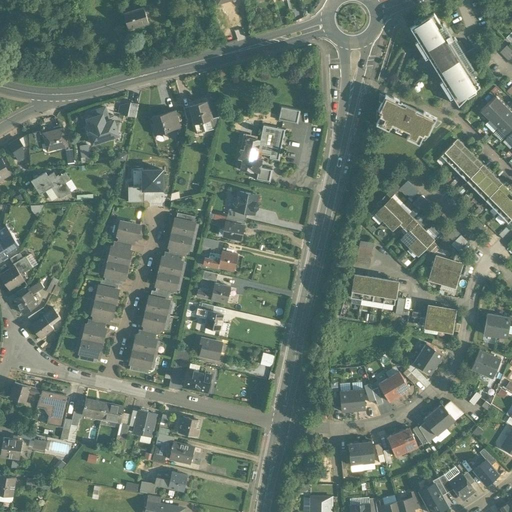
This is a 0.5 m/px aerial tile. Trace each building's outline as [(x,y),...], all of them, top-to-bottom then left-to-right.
[(147,23),(144,9),(124,13),(128,28),(147,23)] [(473,69),(453,38),(452,38),(443,24),(441,25),(433,13),(409,27),(417,40),(414,42),(424,59),(427,57),(442,80),(439,82),(449,99),(452,97),(448,89),(449,89),(459,105),(467,97),(467,98),(475,92),(474,90),(479,87),(478,86),(469,71),(473,69)] [(422,113),(401,103),(400,105),(396,103),(398,100),(385,93),(377,109),(381,111),(375,124),(388,130),(390,125),(408,133),(406,138),(418,144),(424,132),(428,134),(436,117),(423,111),(422,113)] [(504,105),(495,97),(480,111),(489,120),(504,105)] [(207,101),(190,106),(193,118),(197,132),(206,130),(204,120),(212,118),(207,101)] [(137,106),(130,104),(127,116),(135,117),(137,106)] [(299,110),(280,105),(277,120),(296,124),(299,110)] [(511,113),(504,105),(489,120),(497,128),(511,113)] [(193,118),(190,106),(184,108),(187,119),(193,118)] [(91,112),(93,118),(102,115),(103,120),(108,119),(105,108),(91,112)] [(182,129),(176,109),(150,117),(156,137),(182,129)] [(511,113),(497,128),(506,137),(511,130),(511,113)] [(93,118),(87,119),(91,132),(92,135),(101,132),(106,130),(104,124),(103,120),(102,115),(93,118)] [(218,116),(212,118),(204,120),(206,130),(215,128),(218,116)] [(113,121),(104,124),(106,130),(101,132),(104,139),(118,135),(113,121)] [(286,129),(262,124),(259,139),(260,139),(257,154),(269,156),(268,159),(279,161),(286,129)] [(53,130),(43,133),(47,150),(67,146),(63,128),(53,130)] [(101,132),(92,135),(91,132),(88,133),(92,143),(104,139),(101,132)] [(259,139),(246,137),(243,150),(240,149),(238,159),(241,159),(239,170),(256,173),(259,174),(261,167),(262,160),(256,159),(257,154),(260,139),(259,139)] [(28,154),(19,139),(9,145),(18,160),(28,154)] [(463,146),(456,139),(440,155),(447,162),(463,146)] [(80,146),(82,158),(86,157),(90,157),(88,145),(80,146)] [(463,146),(447,162),(453,168),(469,152),(463,146)] [(475,159),(469,152),(453,168),(459,174),(475,159)] [(475,159),(459,174),(466,181),(482,165),(475,159)] [(428,171),(423,165),(416,172),(421,177),(428,171)] [(482,165),(466,181),(472,187),(488,171),(482,165)] [(273,170),(261,167),(259,174),(256,173),(255,179),(270,183),(273,170)] [(143,171),(143,187),(143,189),(162,189),(161,170),(143,171)] [(45,171),(31,180),(39,193),(52,185),(53,185),(47,174),(45,171)] [(56,177),(52,171),(47,174),(53,185),(52,185),(60,197),(70,191),(65,182),(69,179),(65,171),(56,177)] [(428,171),(421,177),(426,183),(433,176),(428,171)] [(488,171),(472,187),(478,194),(494,178),(488,171)] [(0,184),(11,178),(8,173),(0,177),(0,184)] [(494,178),(478,194),(485,200),(501,184),(494,178)] [(501,184),(485,200),(491,206),(507,191),(501,184)] [(410,185),(406,192),(413,197),(418,190),(410,185)] [(143,187),(127,187),(128,202),(143,201),(143,189),(143,187)] [(171,193),(170,201),(180,199),(178,191),(171,193)] [(257,195),(238,191),(237,197),(234,199),(233,202),(235,205),(234,210),(234,211),(246,213),(253,215),(254,211),(257,209),(258,205),(256,202),(257,195)] [(511,195),(507,191),(491,206),(497,213),(511,198),(511,195)] [(390,198),(385,194),(378,202),(382,206),(390,198)] [(382,206),(376,212),(385,220),(399,206),(390,198),(382,206)] [(511,198),(497,213),(507,223),(511,217),(511,198)] [(399,206),(385,220),(393,229),(399,223),(406,215),(407,215),(399,206)] [(246,213),(234,211),(234,210),(229,209),(227,216),(245,220),(246,213)] [(435,209),(428,216),(433,221),(440,215),(435,209)] [(195,217),(177,213),(176,219),(193,223),(195,217)] [(406,215),(399,223),(403,227),(411,220),(406,215)] [(440,215),(433,221),(439,227),(446,220),(440,215)] [(227,216),(225,222),(244,226),(245,220),(227,216)] [(176,219),(175,219),(171,233),(191,237),(194,223),(193,223),(176,219)] [(475,219),(469,226),(474,231),(481,224),(475,219)] [(411,220),(403,227),(408,231),(415,224),(411,220)] [(140,226),(120,221),(117,235),(135,240),(136,240),(140,226)] [(244,226),(225,222),(224,229),(222,229),(221,231),(219,230),(218,235),(230,238),(229,241),(233,242),(234,239),(240,240),(244,226)] [(424,232),(416,224),(415,224),(408,231),(402,237),(410,246),(424,232)] [(481,224),(474,231),(479,236),(486,229),(481,224)] [(455,229),(447,236),(453,241),(460,234),(455,229)] [(0,259),(7,255),(6,252),(16,246),(8,232),(7,233),(0,236),(0,259)] [(424,232),(410,246),(418,254),(424,248),(432,241),(432,240),(424,232)] [(191,237),(171,233),(168,247),(187,251),(188,251),(191,237)] [(135,240),(118,236),(116,241),(131,245),(134,246),(135,240)] [(218,241),(203,238),(202,245),(216,249),(218,241)] [(131,245),(116,241),(113,240),(112,247),(129,251),(131,245)] [(432,241),(424,248),(429,253),(430,251),(436,245),(432,241)] [(436,245),(430,251),(433,254),(439,248),(436,245)] [(112,247),(111,246),(107,260),(127,265),(131,251),(129,251),(112,247)] [(372,249),(358,246),(357,256),(370,259),(372,249)] [(187,251),(169,247),(168,252),(168,253),(182,256),(185,257),(187,251)] [(226,252),(222,251),(221,255),(218,266),(219,267),(233,270),(237,254),(231,253),(232,250),(227,249),(226,252)] [(19,251),(10,257),(13,262),(22,257),(19,251)] [(182,256),(168,253),(168,252),(164,252),(163,258),(180,262),(182,256)] [(221,255),(210,252),(208,258),(205,257),(203,264),(219,268),(219,267),(218,266),(221,255)] [(22,257),(13,262),(14,265),(21,276),(25,274),(24,272),(32,266),(25,255),(22,257)] [(448,260),(435,256),(428,278),(442,282),(448,260)] [(163,258),(162,258),(159,271),(178,276),(182,262),(180,262),(163,258)] [(127,265),(107,260),(104,274),(105,275),(123,279),(124,279),(127,265)] [(461,264),(448,260),(442,282),(455,286),(461,264)] [(14,265),(0,274),(9,288),(23,280),(21,276),(14,265)] [(178,276),(159,271),(155,286),(156,286),(174,290),(175,290),(178,276)] [(216,274),(203,271),(202,278),(214,281),(216,274)] [(365,276),(354,274),(350,297),(361,299),(365,276)] [(123,279),(105,275),(104,280),(118,284),(122,285),(123,279)] [(376,278),(365,276),(361,299),(372,301),(376,278)] [(53,277),(46,291),(51,293),(58,280),(53,277)] [(386,280),(376,278),(372,301),(383,303),(386,280)] [(118,284),(104,280),(101,279),(99,285),(117,290),(118,284)] [(397,281),(386,280),(383,303),(394,304),(397,281)] [(40,281),(27,289),(28,291),(29,290),(31,294),(44,287),(40,281)] [(214,283),(212,293),(197,290),(196,296),(211,300),(212,299),(226,302),(230,287),(214,283)] [(25,285),(15,291),(19,296),(28,291),(27,289),(25,285)] [(99,285),(98,285),(95,299),(115,304),(118,290),(117,290),(99,285)] [(174,290),(156,286),(155,291),(155,292),(169,295),(172,296),(174,290)] [(19,296),(15,299),(23,312),(37,304),(31,294),(29,290),(28,291),(19,296)] [(169,295),(155,292),(155,291),(151,291),(150,297),(167,301),(169,295)] [(150,297),(149,296),(145,311),(165,315),(168,301),(167,301),(150,297)] [(404,299),(398,298),(395,314),(402,315),(404,299)] [(115,304),(95,299),(92,313),(110,318),(111,318),(115,304)] [(213,306),(198,303),(197,308),(208,310),(207,311),(212,312),(213,306)] [(441,308),(428,306),(424,326),(438,329),(441,308)] [(43,314),(42,315),(43,315),(50,324),(60,317),(53,307),(43,314)] [(212,312),(207,311),(208,310),(197,308),(196,314),(206,316),(203,326),(220,330),(224,315),(212,312)] [(455,310),(441,308),(438,329),(451,331),(455,310)] [(39,309),(27,317),(32,323),(42,315),(43,314),(39,309)] [(165,315),(145,311),(142,324),(161,329),(162,329),(165,315)] [(110,318),(93,313),(91,319),(105,323),(109,324),(110,318)] [(498,316),(487,314),(483,334),(495,336),(498,316)] [(32,323),(30,324),(40,337),(53,328),(50,324),(43,315),(32,323)] [(510,318),(498,316),(495,336),(507,338),(510,318)] [(105,323),(91,319),(88,318),(86,324),(104,329),(105,323)] [(86,324),(85,324),(82,338),(102,343),(105,329),(104,329),(86,324)] [(161,329),(143,325),(142,330),(142,331),(156,334),(159,335),(161,329)] [(142,330),(138,330),(137,336),(155,340),(156,334),(142,331),(142,330)] [(137,336),(136,336),(133,350),(152,354),(156,340),(155,340),(137,336)] [(102,343),(82,338),(79,352),(80,352),(97,357),(98,357),(102,343)] [(221,343),(201,338),(199,347),(201,348),(200,355),(217,360),(221,343)] [(443,342),(433,338),(431,343),(441,347),(443,342)] [(443,355),(426,343),(419,353),(437,365),(443,355)] [(189,352),(177,349),(176,356),(188,358),(189,352)] [(152,354),(133,350),(129,364),(148,368),(149,368),(152,354)] [(489,354),(479,350),(471,369),(481,373),(489,354)] [(264,351),(261,363),(272,366),(276,354),(264,351)] [(97,357),(80,352),(78,358),(96,363),(97,357)] [(437,365),(419,353),(412,363),(430,375),(437,365)] [(500,359),(489,354),(481,373),(492,378),(500,359)] [(188,358),(176,356),(173,367),(185,370),(186,367),(188,367),(189,362),(187,361),(188,358)] [(148,368),(130,364),(129,370),(147,374),(148,368)] [(418,380),(407,369),(402,373),(414,384),(418,380)] [(210,375),(187,370),(183,386),(207,391),(209,383),(208,383),(210,375)] [(409,389),(398,371),(388,377),(399,395),(402,393),(409,389)] [(388,377),(378,383),(389,402),(399,395),(388,377)] [(15,382),(10,397),(25,401),(28,392),(40,396),(42,390),(15,382)] [(369,383),(363,385),(367,396),(373,395),(369,383)] [(363,388),(351,390),(353,411),(365,409),(363,388)] [(377,388),(372,390),(377,405),(382,403),(377,388)] [(65,394),(42,390),(40,396),(37,406),(44,407),(49,415),(46,424),(63,427),(65,418),(66,414),(69,399),(65,394)] [(351,390),(339,391),(341,412),(353,411),(351,390)] [(476,392),(469,401),(473,405),(481,396),(476,392)] [(104,403),(86,399),(83,414),(101,418),(104,403)] [(463,413),(450,401),(443,406),(455,420),(463,413)] [(490,405),(485,401),(481,406),(486,410),(490,405)] [(124,408),(104,403),(101,418),(120,422),(124,408)] [(441,404),(432,411),(445,428),(455,420),(443,406),(441,404)] [(124,408),(120,422),(122,423),(129,424),(133,409),(124,408)] [(139,411),(133,409),(129,424),(127,431),(134,433),(139,411)] [(156,415),(139,411),(134,433),(151,437),(156,415)] [(432,411),(423,419),(425,422),(436,435),(445,428),(432,411)] [(80,414),(73,412),(71,419),(70,425),(77,426),(80,414)] [(162,415),(159,428),(167,430),(170,416),(162,415)] [(201,421),(183,417),(179,432),(197,437),(201,421)] [(67,441),(70,425),(71,419),(65,418),(63,427),(60,439),(67,441)] [(436,435),(425,422),(418,427),(428,442),(436,435)] [(127,431),(129,424),(122,423),(119,435),(126,437),(127,431)] [(409,427),(398,432),(406,451),(417,447),(409,427)] [(424,438),(418,427),(413,430),(419,440),(424,438)] [(35,434),(22,430),(20,436),(34,439),(35,434)] [(511,430),(502,447),(511,453),(511,430)] [(398,432),(387,437),(395,456),(406,451),(398,432)] [(170,436),(158,433),(156,442),(168,445),(170,436)] [(122,454),(126,437),(119,435),(115,452),(122,454)] [(3,437),(0,454),(19,458),(22,440),(3,437)] [(35,440),(33,447),(45,450),(46,442),(35,440)] [(371,441),(359,442),(362,463),(374,462),(371,441)] [(359,442),(347,444),(350,465),(362,463),(359,442)] [(194,448),(173,443),(171,452),(174,453),(173,460),(190,464),(194,448)] [(380,443),(374,445),(377,456),(383,454),(380,443)] [(496,461),(483,448),(479,452),(485,460),(486,459),(491,465),(496,461)] [(388,449),(382,451),(385,462),(391,460),(388,449)] [(485,460),(473,470),(485,484),(498,474),(491,465),(486,459),(485,460)] [(474,481),(467,472),(462,475),(469,485),(474,481)] [(155,484),(154,488),(183,493),(186,476),(170,473),(169,480),(156,478),(155,484)] [(462,475),(460,473),(449,481),(462,499),(474,491),(469,485),(462,475)] [(0,474),(0,498),(11,500),(15,477),(0,474)] [(446,493),(438,477),(432,480),(433,483),(434,483),(441,496),(446,493)] [(27,479),(26,484),(39,486),(49,488),(50,483),(27,479)] [(153,492),(154,488),(155,484),(139,482),(139,484),(127,482),(126,487),(153,492)] [(433,483),(421,490),(427,501),(425,502),(430,511),(435,511),(447,506),(441,496),(434,483),(433,483)] [(420,507),(414,490),(407,492),(409,498),(410,498),(413,509),(420,507)] [(407,492),(394,495),(396,502),(409,498),(407,492)] [(160,497),(148,495),(147,501),(159,503),(160,497)] [(384,505),(396,502),(394,495),(382,499),(384,505)] [(330,511),(331,496),(311,496),(310,511),(330,511)] [(374,498),(368,498),(368,504),(369,504),(369,511),(376,511),(375,501),(374,498)] [(409,498),(396,502),(398,511),(413,511),(413,509),(410,498),(409,498)] [(382,499),(375,501),(376,511),(384,511),(383,505),(384,505),(382,499)] [(173,511),(171,509),(172,506),(159,503),(147,501),(144,511),(173,511)] [(384,505),(383,505),(384,511),(398,511),(396,502),(384,505)] [(511,511),(511,506),(509,502),(497,510),(498,511),(511,511)]
